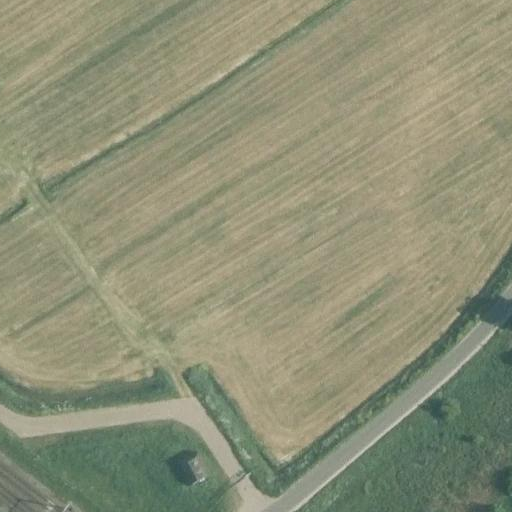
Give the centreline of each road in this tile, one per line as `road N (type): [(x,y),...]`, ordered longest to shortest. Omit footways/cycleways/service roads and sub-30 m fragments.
road 1 (track): [(0,151),(131,331),(166,356),(184,411)]
road 2 (unclassified): [(275,511),(385,424),(511,299)]
